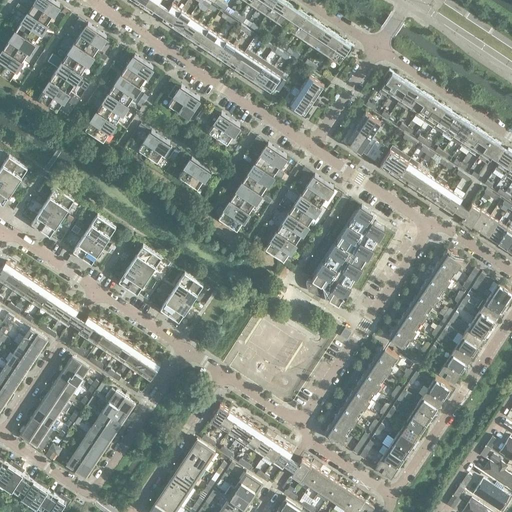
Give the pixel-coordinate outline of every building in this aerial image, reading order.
[(19,21),(34,1),(33,0),(29,0),(15,18),(19,21)] [(33,0),(35,1),(29,9),(38,15),(48,0),(33,0)] [(48,21),(60,3),(55,0),(48,0),(38,15),(48,21)] [(153,11),(160,0),(146,0),(143,5),(153,11)] [(267,12),(275,0),(262,0),(258,6),(267,12)] [(275,0),(267,12),(276,18),(288,0),(287,0),(275,0)] [(285,24),(297,6),(288,0),(276,18),(285,24)] [(172,23),(181,8),(172,2),(162,17),(172,23)] [(285,24),(294,30),(306,12),(297,6),(285,24)] [(181,29),(190,14),(181,8),(172,23),(181,29)] [(26,34),(38,15),(29,9),(17,28),(26,34)] [(303,36),(315,18),(306,12),(294,30),(303,36)] [(189,35),(199,20),(190,14),(181,29),(189,35)] [(35,40),(48,21),(38,15),(26,34),(35,40)] [(303,36),(312,42),(324,24),(315,18),(303,36)] [(199,41),(209,26),(199,20),(189,35),(199,41)] [(85,46),(97,27),(88,21),(76,40),(85,46)] [(321,48),(333,30),(324,24),(312,42),(321,48)] [(208,47),(218,33),(209,26),(199,41),(208,47)] [(94,53),(107,34),(97,27),(85,46),(94,53)] [(14,52),(26,34),(17,28),(4,46),(14,52)] [(321,48),(330,54),(342,36),(333,30),(321,48)] [(217,53),(227,39),(218,33),(208,47),(217,53)] [(23,58),(35,40),(26,34),(14,52),(23,58)] [(348,54),(355,45),(342,36),(330,54),(340,61),(345,52),(348,54)] [(226,59),(236,44),(227,39),(217,53),(226,59)] [(73,65),(85,46),(76,40),(63,58),(73,65)] [(235,65),(245,50),(236,44),(226,59),(235,65)] [(0,70),(1,71),(14,52),(4,46),(0,52),(0,70)] [(82,71),(94,53),(85,46),(73,65),(82,71)] [(244,71),(254,56),(245,50),(235,65),(244,71)] [(11,77),(23,58),(14,52),(1,71),(11,77)] [(132,77),(144,59),(135,52),(122,71),(132,77)] [(253,77),(263,62),(254,56),(244,71),(253,77)] [(60,83),(73,65),(63,58),(51,77),(60,83)] [(141,84),(154,65),(144,59),(132,77),(141,84)] [(262,83),(272,68),(263,62),(253,77),(262,83)] [(70,89),(82,71),(73,65),(60,83),(70,89)] [(271,90),(281,75),(272,68),(262,83),(271,90)] [(391,91),(402,76),(389,68),(383,77),(386,79),(379,89),(389,96),(391,92),(391,91)] [(119,96),(132,77),(122,71),(110,90),(119,96)] [(315,98),(324,84),(309,74),(300,88),(315,98)] [(400,97),(411,82),(402,76),(391,91),(391,92),(400,97)] [(48,102),(60,83),(51,77),(39,96),(48,102)] [(129,102),(141,84),(132,77),(119,96),(129,102)] [(409,103),(420,88),(411,82),(400,97),(409,103)] [(57,108),(70,89),(60,83),(48,102),(57,108)] [(178,109),(191,90),(181,83),(180,85),(177,83),(174,86),(178,89),(169,103),(178,109)] [(305,112),(315,98),(300,88),(290,102),(305,112)] [(418,109),(429,94),(420,88),(409,103),(418,109)] [(107,114),(119,96),(110,90),(98,108),(107,114)] [(188,115),(200,96),(191,90),(178,109),(188,115)] [(427,115),(438,100),(429,94),(418,109),(427,115)] [(116,121),(129,102),(119,96),(107,114),(116,121)] [(377,105),(368,99),(366,103),(375,109),(377,105)] [(436,121),(447,106),(438,100),(427,115),(436,121)] [(445,127),(456,112),(447,106),(436,121),(445,127)] [(199,120),(203,115),(206,110),(202,107),(195,117),(199,120)] [(95,133),(107,114),(98,108),(85,127),(95,133)] [(207,118),(211,113),(206,110),(203,115),(207,118)] [(218,136),(231,116),(222,110),(209,129),(218,136)] [(374,130),(381,120),(366,110),(356,125),(373,136),(377,131),(374,130)] [(454,133),(465,118),(456,112),(445,127),(454,133)] [(104,139),(116,121),(107,114),(95,133),(104,139)] [(228,142),(240,123),(231,116),(218,136),(228,142)] [(463,139),(474,124),(465,118),(454,133),(463,139)] [(472,145),(483,130),(474,124),(463,139),(472,145)] [(370,142),(373,136),(356,125),(346,140),(361,150),(367,140),(370,142)] [(148,154),(161,134),(152,128),(150,130),(147,128),(144,131),(148,134),(139,147),(148,154)] [(481,151),(492,136),(483,130),(472,145),(481,151)] [(158,160),(170,141),(161,134),(148,154),(158,160)] [(507,169),(511,161),(511,149),(503,144),(492,136),(481,151),(478,155),(488,162),(493,154),(496,156),(500,159),(495,167),(504,173),(507,169)] [(265,166),(278,148),(268,141),(256,160),(265,166)] [(390,169),(400,154),(390,147),(381,161),(385,164),(385,165),(390,169)] [(278,148),(265,166),(274,173),(281,177),(284,171),(278,167),(287,154),(278,148)] [(0,173),(6,178),(19,160),(9,153),(0,167),(0,173)] [(399,175),(409,160),(400,154),(390,169),(399,175)] [(188,180),(201,161),(192,155),(179,174),(188,180)] [(16,184),(28,166),(19,160),(6,178),(16,184)] [(253,185),(265,166),(256,160),(243,178),(253,185)] [(408,180),(418,166),(409,160),(399,175),(408,180)] [(198,187),(211,167),(201,161),(188,180),(198,187)] [(262,191),(274,173),(265,166),(253,185),(262,191)] [(301,179),(308,181),(313,169),(306,166),(301,179)] [(417,186),(427,172),(418,166),(408,180),(417,186)] [(312,197),(324,179),(315,172),(302,191),(312,197)] [(426,192),(436,178),(427,172),(417,186),(426,192)] [(0,200),(4,203),(16,184),(6,178),(0,187),(0,200)] [(240,203),(253,185),(243,178),(231,197),(240,203)] [(435,198),(445,183),(436,178),(426,192),(435,198)] [(321,204),(334,185),(324,179),(312,197),(321,204)] [(444,204),(454,189),(445,183),(435,198),(444,204)] [(53,209),(65,191),(56,184),(44,203),(53,209)] [(250,209),(262,191),(253,185),(240,203),(250,209)] [(481,208),(472,201),(469,206),(465,203),(460,200),(463,196),(454,189),(444,204),(453,211),(455,207),(460,210),(464,213),(462,216),(471,223),(481,208)] [(63,215),(75,197),(65,191),(53,209),(63,215)] [(300,216),(312,197),(302,191),(290,210),(300,216)] [(228,222),(240,203),(231,197),(219,216),(228,222)] [(309,222),(321,204),(312,197),(300,216),(309,222)] [(41,227),(53,209),(44,203),(32,221),(41,227)] [(237,228),(250,209),(240,203),(228,222),(237,228)] [(339,304),(383,229),(384,227),(375,221),(374,221),(372,220),(376,212),(374,210),(373,212),(371,210),(362,204),(312,278),(313,279),(312,280),(307,278),(307,279),(306,281),(307,282),(307,284),(307,285),(308,286),(308,287),(310,289),(311,290),(312,291),(314,291),(315,292),(317,292),(318,292),(319,292),(320,292),(322,292),(323,291),(325,290),(326,289),(330,296),(329,298),(339,304)] [(480,229),(490,214),(481,208),(471,223),(480,229)] [(50,234),(63,215),(53,209),(41,227),(50,234)] [(287,234),(300,216),(290,210),(278,228),(287,234)] [(95,237),(107,218),(98,212),(85,231),(95,237)] [(489,235),(499,220),(490,214),(480,229),(489,235)] [(297,241),(309,222),(300,216),(287,234),(297,241)] [(78,218),(73,227),(79,230),(84,221),(78,218)] [(104,243),(116,225),(107,218),(95,237),(104,243)] [(498,241),(508,226),(499,220),(489,235),(498,241)] [(507,247),(511,239),(511,228),(508,226),(498,241),(507,247)] [(275,253),(287,234),(278,228),(265,247),(275,253)] [(83,255),(95,237),(85,231),(73,249),(83,255)] [(284,259),(297,241),(287,234),(275,253),(284,259)] [(92,261),(104,243),(95,237),(83,255),(92,261)] [(140,267),(153,249),(143,243),(131,261),(140,267)] [(405,345),(439,294),(462,260),(466,263),(468,260),(447,246),(389,334),(405,345)] [(150,273),(162,255),(153,249),(140,267),(150,273)] [(0,276),(6,280),(16,266),(7,260),(5,264),(4,263),(0,268),(0,276)] [(128,286),(140,267),(131,261),(119,279),(128,286)] [(476,274),(480,268),(475,265),(471,271),(476,274)] [(15,286),(24,273),(20,270),(21,269),(17,266),(16,266),(6,280),(15,286)] [(138,292),(150,273),(140,267),(128,286),(138,292)] [(182,295),(194,277),(185,270),(173,289),(182,295)] [(24,292),(34,277),(32,277),(28,274),(28,275),(24,273),(15,286),(24,292)] [(33,298),(42,285),(38,282),(39,281),(35,278),(34,277),(24,292),(33,298)] [(191,301),(204,283),(194,277),(182,295),(191,301)] [(507,302),(511,294),(511,289),(499,280),(491,292),(507,302)] [(42,304),(52,289),(50,289),(46,286),(46,287),(42,285),(33,298),(42,304)] [(51,310),(60,297),(56,294),(57,293),(53,290),(52,289),(42,304),(51,310)] [(170,313),(182,295),(173,289),(160,307),(170,313)] [(507,302),(491,292),(486,300),(501,311),(507,302)] [(179,320),(191,301),(182,295),(170,313),(179,320)] [(60,316),(70,301),(68,301),(64,298),(64,299),(60,297),(51,310),(60,316)] [(501,311),(486,300),(480,308),(496,319),(501,311)] [(87,319),(86,318),(85,318),(76,312),(75,311),(78,307),(70,301),(60,316),(69,323),(71,319),(81,325),(78,329),(88,335),(98,320),(89,315),(87,319)] [(496,319),(480,308),(474,317),(490,327),(496,319)] [(490,327),(474,317),(469,325),(485,336),(490,327)] [(97,341),(106,327),(102,325),(103,324),(99,321),(98,320),(88,335),(97,341)] [(485,336),(469,325),(463,334),(479,344),(485,336)] [(46,336),(31,326),(25,335),(42,346),(45,342),(43,341),(46,336)] [(106,347),(116,332),(114,331),(110,329),(110,330),(106,327),(97,341),(106,347)] [(347,337),(351,330),(345,327),(341,333),(347,337)] [(115,353),(124,339),(120,337),(121,336),(117,333),(116,332),(106,347),(115,353)] [(479,344),(463,334),(457,342),(473,353),(479,344)] [(42,346),(25,335),(19,343),(36,355),(42,346)] [(124,359),(134,344),(132,343),(128,341),(128,342),(124,339),(115,353),(124,359)] [(473,353),(457,342),(452,351),(468,361),(473,353)] [(36,355),(19,343),(13,352),(30,363),(36,355)] [(342,439),(376,389),(399,354),(383,343),(324,431),(345,445),(347,442),(342,439)] [(133,365),(142,351),(138,349),(139,348),(135,345),(134,344),(124,359),(133,365)] [(142,371),(152,356),(150,355),(146,353),(146,354),(142,351),(133,365),(142,371)] [(468,361),(452,351),(446,359),(462,370),(468,361)] [(30,363),(13,352),(8,360),(25,371),(30,363)] [(89,365),(74,354),(71,359),(70,358),(67,363),(83,374),(89,365)] [(151,377),(158,366),(157,366),(160,362),(152,356),(142,371),(151,377)] [(455,381),(462,370),(446,359),(439,370),(455,381)] [(25,371),(8,360),(2,369),(19,380),(25,371)] [(83,374),(67,363),(61,371),(62,372),(78,382),(83,374)] [(19,380),(2,369),(0,372),(0,379),(13,388),(19,380)] [(78,382),(62,372),(61,371),(55,380),(72,391),(78,382)] [(444,397),(451,386),(435,375),(428,386),(444,397)] [(13,388),(0,379),(0,391),(8,397),(13,388)] [(100,390),(106,381),(102,379),(97,387),(100,390)] [(72,391),(55,380),(50,388),(51,389),(66,399),(72,391)] [(444,397),(428,386),(422,395),(438,405),(444,397)] [(66,399),(51,389),(50,388),(44,397),(61,408),(66,399)] [(136,403),(129,398),(128,398),(125,396),(127,394),(125,393),(126,393),(125,392),(125,393),(117,388),(110,399),(128,411),(130,408),(132,409),(136,403)] [(438,405),(422,395),(417,403),(433,414),(438,405)] [(61,408),(44,397),(38,405),(40,406),(55,416),(61,408)] [(128,411),(110,399),(104,408),(122,420),(128,411)] [(220,423),(230,408),(220,402),(210,417),(220,423)] [(433,414),(417,403),(411,412),(427,422),(433,414)] [(55,416),(40,406),(38,405),(33,414),(49,425),(55,416)] [(122,420),(104,408),(98,417),(116,429),(122,420)] [(229,429),(239,414),(230,408),(220,423),(229,429)] [(427,422),(411,412),(405,420),(421,431),(427,422)] [(49,425),(33,414),(27,422),(28,423),(44,433),(49,425)] [(238,435),(248,420),(239,414),(229,429),(238,435)] [(116,429),(98,417),(92,426),(110,438),(116,429)] [(511,423),(505,419),(502,425),(511,431),(511,423)] [(247,441),(257,426),(248,420),(238,435),(247,441)] [(421,431),(405,420),(400,429),(416,439),(421,431)] [(44,433),(28,423),(27,422),(25,425),(24,424),(19,430),(26,435),(27,434),(30,436),(28,438),(37,444),(44,433)] [(110,438),(92,426),(86,434),(104,447),(110,438)] [(256,447),(266,432),(257,426),(247,441),(256,447)] [(416,439),(400,429),(394,437),(410,448),(416,439)] [(265,453),(274,438),(266,432),(256,447),(265,453)] [(511,457),(511,435),(509,433),(499,449),(511,457)] [(104,447),(86,434),(80,443),(98,456),(104,447)] [(492,434),(486,443),(491,446),(497,437),(492,434)] [(410,448),(394,437),(389,446),(404,456),(410,448)] [(216,449),(199,438),(197,441),(196,439),(191,446),(209,458),(216,449)] [(273,459),(283,444),(274,438),(265,453),(273,459)] [(53,451),(57,445),(53,442),(49,448),(53,451)] [(98,456),(80,443),(74,452),(92,465),(98,456)] [(486,443),(480,453),(485,456),(491,446),(486,443)] [(311,462),(303,457),(302,456),(299,460),(295,458),(292,456),(290,454),(293,450),(283,444),(273,459),(283,465),(285,462),(291,465),(294,468),(292,471),(301,477),(311,462)] [(357,453),(361,447),(356,444),(352,450),(357,453)] [(58,454),(62,448),(57,445),(53,451),(58,454)] [(209,458),(191,446),(185,455),(187,456),(203,467),(209,458)] [(404,456),(389,446),(383,454),(399,465),(404,456)] [(502,457),(493,451),(482,467),(511,486),(511,472),(505,467),(508,463),(501,458),(502,457)] [(92,465),(74,452),(66,463),(76,470),(78,468),(81,470),(80,470),(88,475),(92,469),(90,468),(92,465)] [(391,476),(399,465),(383,454),(376,465),(391,476)] [(203,467),(187,456),(185,455),(179,464),(197,476),(203,467)] [(4,484),(18,462),(14,460),(12,464),(9,462),(8,461),(8,462),(4,459),(4,458),(3,458),(0,463),(0,481),(4,484)] [(18,490),(28,474),(27,474),(23,472),(24,471),(23,471),(20,469),(22,466),(23,465),(18,462),(4,484),(11,488),(11,489),(13,487),(18,490)] [(310,483),(320,468),(311,462),(301,477),(310,483)] [(197,476),(179,464),(173,473),(175,474),(191,485),(197,476)] [(319,489),(329,474),(320,468),(310,483),(319,489)] [(263,480),(246,469),(240,478),(257,489),(263,480)] [(467,472),(460,482),(465,486),(471,476),(467,472)] [(191,485),(175,474),(173,473),(167,482),(185,494),(191,485)] [(29,501),(43,479),(39,476),(39,477),(37,480),(34,478),(33,478),(29,476),(29,475),(28,474),(18,490),(23,494),(22,496),(29,500),(29,501)] [(328,495),(338,480),(329,474),(319,489),(328,495)] [(473,490),(500,508),(510,492),(483,475),(473,490)] [(257,489),(240,478),(235,487),(251,498),(257,489)] [(43,507),(53,491),(52,491),(48,488),(49,488),(48,487),(45,485),(47,482),(47,483),(48,482),(43,479),(29,501),(36,505),(36,506),(38,503),(43,507)] [(337,501),(347,486),(338,480),(328,495),(337,501)] [(185,494),(167,482),(161,491),(163,492),(179,503),(185,494)] [(460,482),(453,492),(458,496),(464,486),(465,486),(460,482)] [(346,507),(356,492),(347,486),(337,501),(346,507)] [(251,498),(235,487),(229,495),(245,506),(251,498)] [(66,507),(71,499),(71,498),(72,498),(64,493),(64,494),(62,497),(59,495),(58,494),(58,495),(54,492),(53,491),(43,507),(48,510),(46,511),(57,511),(63,505),(66,507)] [(173,511),(179,503),(163,492),(161,491),(155,500),(173,511)] [(353,511),(356,511),(365,498),(356,492),(346,507),(353,511)] [(453,492),(447,502),(453,507),(460,497),(458,496),(453,492)] [(495,511),(496,511),(471,493),(460,509),(464,511),(495,511)] [(241,511),(245,506),(229,495),(223,504),(236,511),(241,511)] [(298,511),(302,507),(286,496),(280,505),(282,506),(291,511),(298,511)] [(369,511),(372,509),(375,505),(365,498),(356,511),(369,511)] [(173,511),(155,500),(149,509),(153,511),(173,511)]
